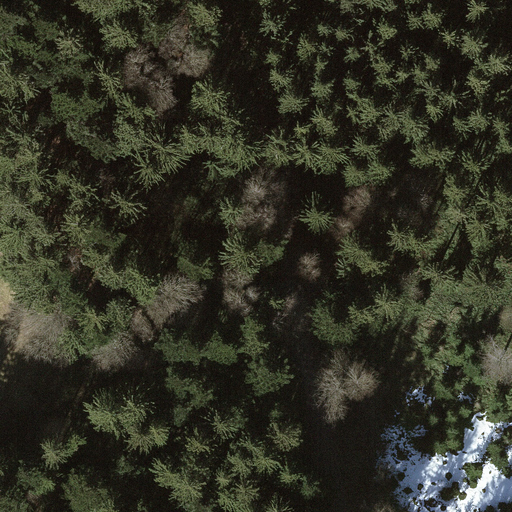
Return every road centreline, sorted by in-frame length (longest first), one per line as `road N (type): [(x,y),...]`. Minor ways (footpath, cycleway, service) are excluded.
road 1 (track): [(306,357),(255,101),(221,0)]
road 2 (track): [(339,511),(306,357)]
